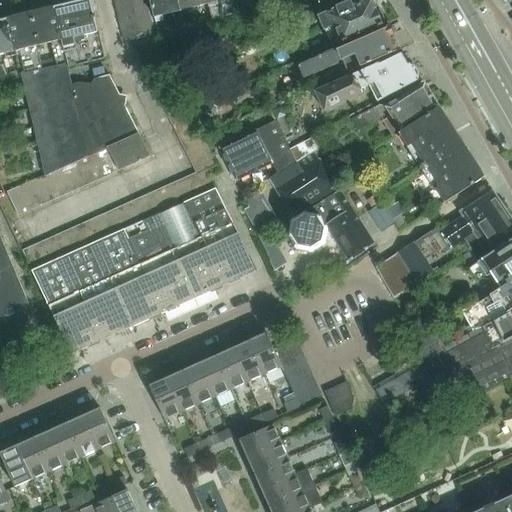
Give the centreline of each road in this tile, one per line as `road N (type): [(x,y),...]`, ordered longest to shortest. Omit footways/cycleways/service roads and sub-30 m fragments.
road 1 (residential): [(119,371),(290,302),(301,306),(364,267)]
road 2 (unknown): [(156,134),(173,166),(17,233)]
road 3 (residential): [(184,511),(119,371)]
road 4 (residential): [(0,423),(119,371)]
road 5 (secondary): [(511,104),(452,0)]
